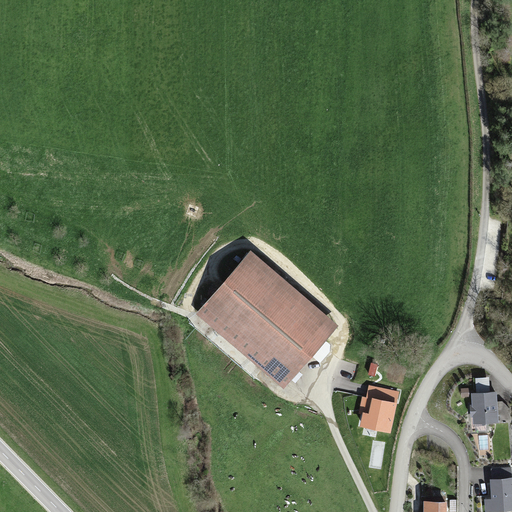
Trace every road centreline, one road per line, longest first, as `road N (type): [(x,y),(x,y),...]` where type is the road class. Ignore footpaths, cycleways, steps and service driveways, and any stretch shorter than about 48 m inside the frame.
road 1 (residential): [(459,352),(486,190),(480,87)]
road 2 (residential): [(464,511),(463,460),(452,438),(409,426)]
